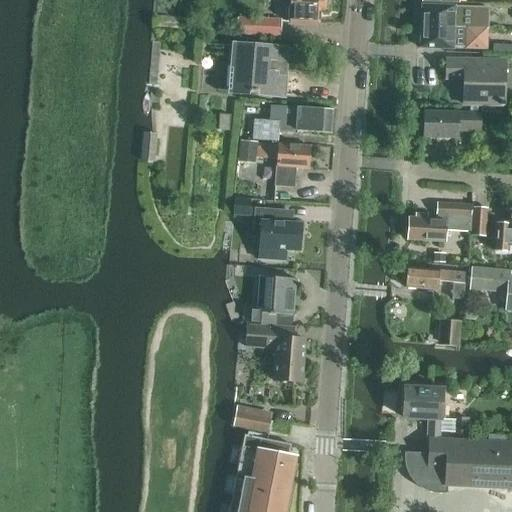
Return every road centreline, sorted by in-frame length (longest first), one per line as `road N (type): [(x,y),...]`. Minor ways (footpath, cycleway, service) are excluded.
road 1 (tertiary): [(322,511),(344,164)]
road 2 (unclassified): [(511,180),(344,164)]
road 3 (tertiary): [(344,164),(357,0)]
